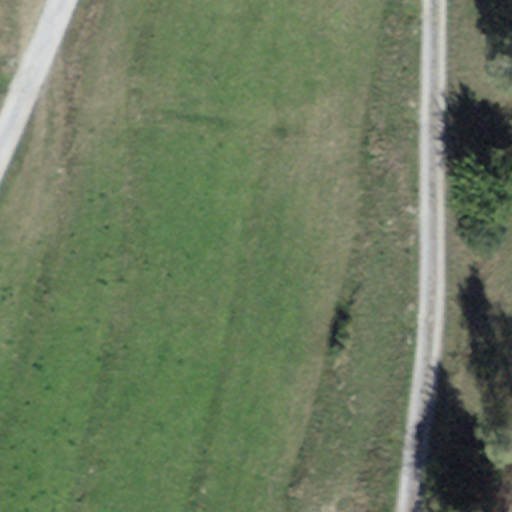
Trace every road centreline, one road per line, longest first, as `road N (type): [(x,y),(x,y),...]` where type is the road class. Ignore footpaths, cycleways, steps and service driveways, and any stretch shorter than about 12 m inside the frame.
road 1 (track): [(425,0),(419,310),(397,511)]
road 2 (track): [(0,116),(51,0)]
